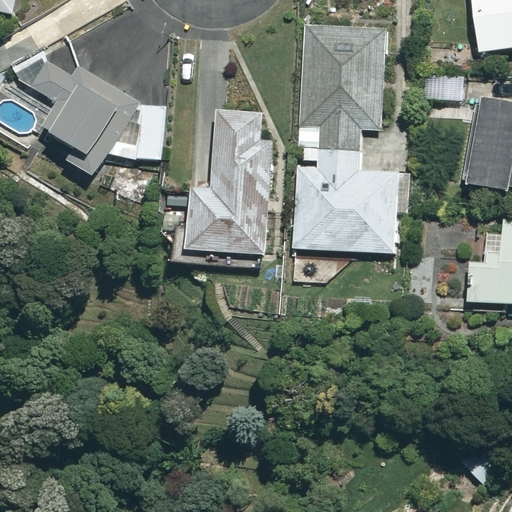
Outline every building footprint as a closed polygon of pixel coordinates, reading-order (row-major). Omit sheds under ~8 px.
[(511,0),(478,0),(485,47),(511,43),(511,0)] [(319,162),(300,161),(296,244),(398,249),(402,164),(365,162),(367,122),(388,123),(393,20),(305,16),(300,143),(320,144),(319,162)] [(52,54),(35,80),(65,99),(39,139),(97,175),(145,98),(86,61),(80,72),(52,54)] [(511,91),(487,86),(467,180),(511,189),(511,91)] [(177,240),(176,257),(256,262),(257,243),(273,244),(279,116),(220,113),(216,186),(192,184),(189,241),(177,240)] [(469,256),(467,298),(511,300),(511,214),(504,214),(502,258),(469,256)]
